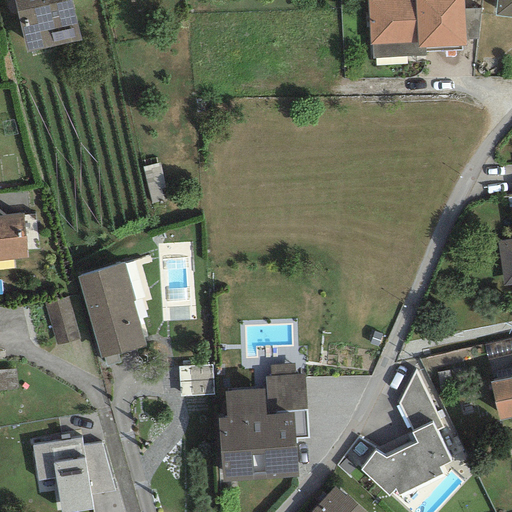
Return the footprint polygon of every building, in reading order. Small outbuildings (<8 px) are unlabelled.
[(70,0),(13,0),(27,53),(80,41),(70,0)] [(424,47),(465,45),(462,0),(367,0),(369,45),(372,45),(417,43),(418,47),(424,47)] [(511,0),(496,0),(495,16),(511,18),(511,0)] [(424,55),(424,47),(418,47),(417,43),(372,45),(373,58),(424,55)] [(511,285),(511,209),(511,210),(511,214),(511,239),(497,241),(503,287),(511,285)] [(5,215),(0,215),(0,260),(27,258),(23,213),(5,215)] [(123,263),(78,278),(101,358),(103,358),(117,354),(146,346),(132,301),(135,301),(123,263)] [(68,297),(44,304),(56,346),(80,339),(68,297)] [(511,354),(511,338),(484,345),(488,360),(511,354)] [(119,363),(117,354),(103,358),(106,367),(119,363)] [(269,366),(270,377),(295,375),(294,364),(269,366)] [(15,365),(0,365),(0,385),(16,385),(15,365)] [(214,395),(212,365),(177,367),(179,397),(214,395)] [(438,468),(452,461),(435,431),(443,428),(415,370),(398,404),(413,432),(411,433),(416,443),(386,458),(374,451),(360,470),(388,497),(395,489),(398,496),(441,474),(438,468)] [(307,410),(303,374),(295,375),(270,377),(264,378),(265,389),(266,413),(307,410)] [(511,377),(490,383),(499,421),(511,417),(511,377)] [(217,419),(222,482),(298,478),(295,439),(309,438),(307,410),(266,413),(265,389),(224,392),(226,418),(217,419)] [(80,438),(32,446),(37,482),(55,479),(60,511),(73,511),(92,509),(90,495),(82,446),(80,438)] [(90,495),(114,491),(101,443),(82,446),(90,495)] [(364,511),(334,486),(310,511),(364,511)]
